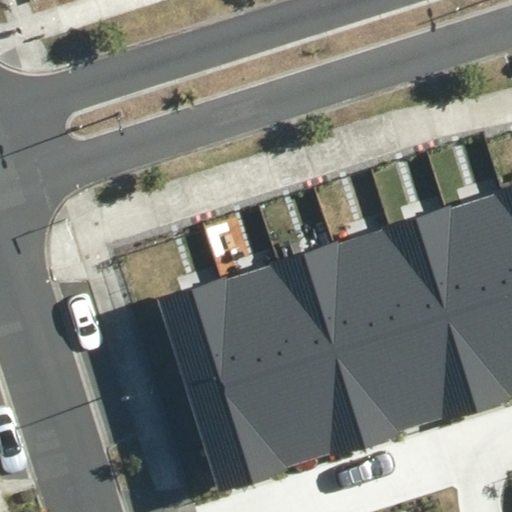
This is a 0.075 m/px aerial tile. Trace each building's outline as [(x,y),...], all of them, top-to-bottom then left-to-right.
[(511,403),(511,221),(503,193),(446,211),(507,405),(511,403)] [(507,405),(446,211),(392,227),(453,422),(507,405)] [(453,422),(392,227),(335,245),(396,439),(453,422)] [(396,439),(335,245),(280,262),(340,456),(396,439)] [(340,456),(280,262),(223,280),(283,474),(340,456)] [(283,474),(223,280),(158,299),(219,494),(283,474)]
